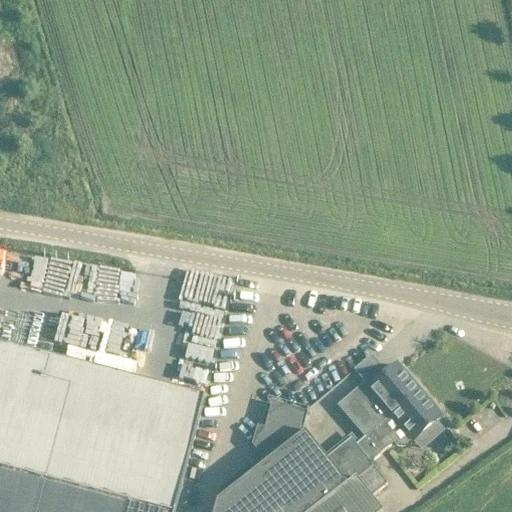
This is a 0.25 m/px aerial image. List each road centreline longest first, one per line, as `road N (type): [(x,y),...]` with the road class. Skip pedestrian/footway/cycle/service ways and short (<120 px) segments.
road 1 (unclassified): [(0,224),(511,316)]
road 2 (unknown): [(292,276),(206,511)]
